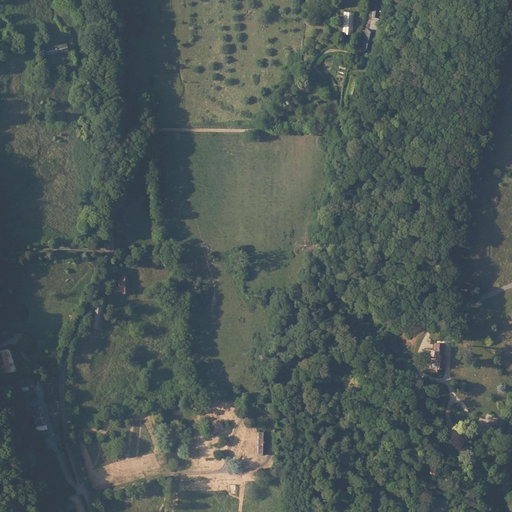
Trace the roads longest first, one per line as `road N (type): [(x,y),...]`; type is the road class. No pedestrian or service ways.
road 1 (unclassified): [(87,0),(110,252),(96,294),(70,333),(61,394),(68,446),(91,511)]
road 2 (track): [(108,187),(134,133),(243,130),(330,114),(335,96),(313,61),(328,49),(367,56)]
road 3 (unknown): [(486,476),(455,456),(446,366)]
